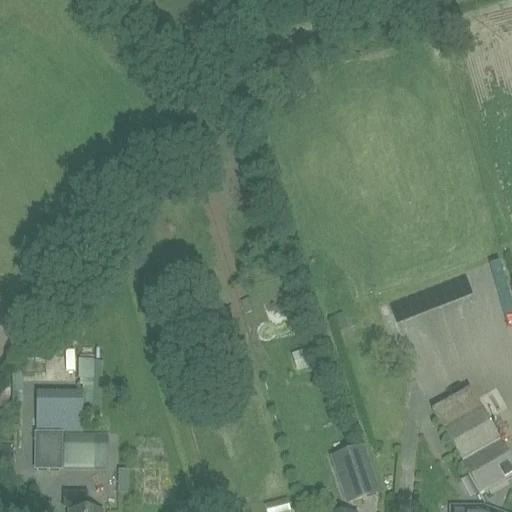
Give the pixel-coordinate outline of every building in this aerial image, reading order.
[(252,324),(264,322),(260,304),(248,307),(252,324)] [(305,352),(290,357),(296,376),(311,371),(305,352)] [(478,496),(511,477),(511,469),(469,391),(431,412),(478,496)] [(76,434),(76,400),(40,400),(40,433),(76,434)] [(35,434),(35,471),(60,471),(60,434),(35,434)] [(333,459),(348,504),(378,494),(363,449),(333,459)] [(86,511),(87,494),(64,494),(64,508),(69,508),(69,511),(86,511)]
